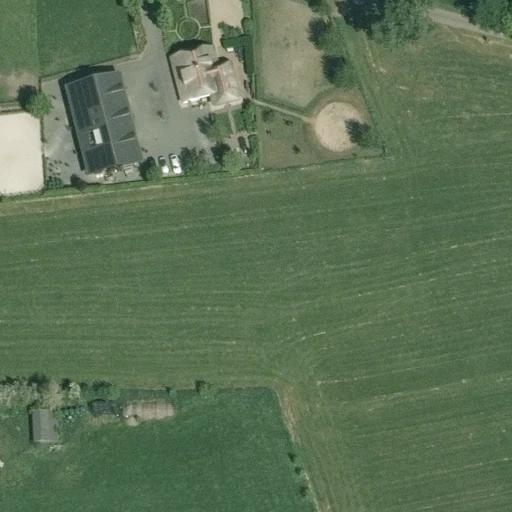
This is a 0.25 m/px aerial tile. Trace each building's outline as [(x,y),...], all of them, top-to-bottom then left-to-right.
[(225,95),(223,88),(236,85),(232,66),(219,69),(215,49),(174,58),(183,103),(225,95)] [(119,68),(126,104),(159,97),(153,61),(119,68)] [(119,81),(73,93),(93,174),(140,162),(119,81)] [(161,136),(172,136),(173,159),(203,157),(201,114),(160,116),(161,136)] [(34,414),(36,444),(58,443),(56,412),(34,414)] [(53,453),(52,469),(70,471),(71,455),(53,453)] [(23,456),(0,457),(0,492),(25,492),(23,456)]
